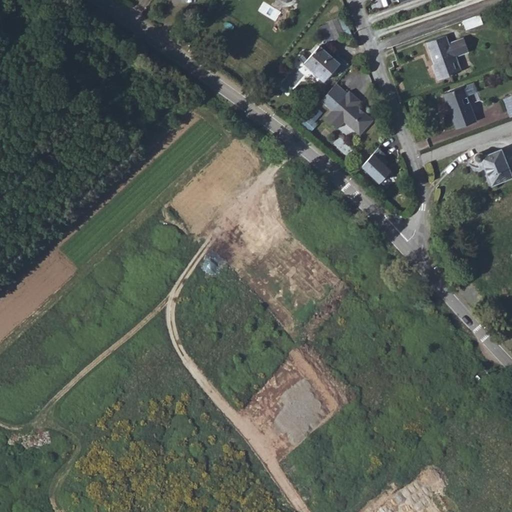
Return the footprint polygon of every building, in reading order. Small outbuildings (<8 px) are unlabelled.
[(490,20),(487,11),(471,16),(475,26),(490,20)] [(333,18),(319,23),(325,41),(339,36),(333,18)] [(460,54),(476,49),(470,31),(452,38),(449,31),(431,38),(439,61),(436,62),(443,79),(466,70),(460,54)] [(339,60),(319,43),(304,60),(325,77),(339,60)] [(472,83),(443,95),(456,127),(475,120),(469,104),(479,101),(472,83)] [(332,106),(321,119),(332,129),(339,123),(354,136),(366,123),(365,118),(359,113),(358,113),(353,110),(355,109),(352,105),(355,101),(345,92),(343,94),(332,84),(317,101),(324,107),(325,106),(331,105),(332,106)] [(511,93),(503,98),(511,116),(511,115),(511,93)] [(312,130),(319,123),(315,120),(323,111),(318,107),(304,123),(312,130)] [(386,155),(378,147),(359,167),(380,186),(393,172),(381,160),(386,155)] [(511,175),(501,148),(484,153),(483,151),(479,150),(477,152),(476,156),(478,159),(482,159),(492,183),(511,175)]
